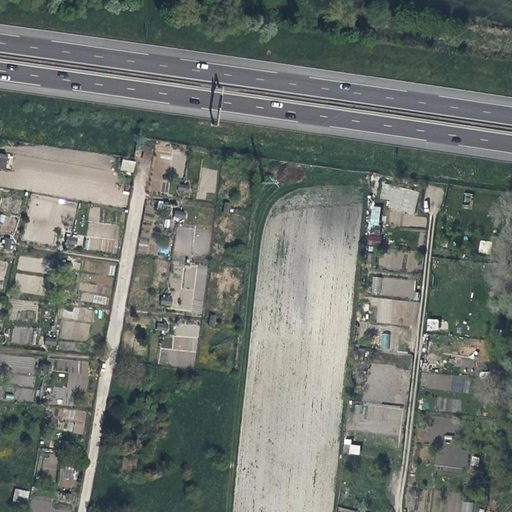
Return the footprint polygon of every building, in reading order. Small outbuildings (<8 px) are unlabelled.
[(22,168),(25,156),(16,154),(13,166),(22,168)] [(0,155),(0,169),(7,171),(9,157),(0,155)] [(120,170),(133,173),(136,161),(123,158),(120,170)] [(415,212),(418,189),(381,185),(380,199),(389,200),(387,209),(415,212)] [(378,224),(381,207),(371,206),(369,223),(378,224)] [(173,219),(184,221),(186,212),(174,210),(173,219)] [(367,244),(380,245),(381,236),(368,235),(367,244)] [(66,245),(77,246),(77,237),(66,237),(66,245)] [(481,240),(478,252),(489,254),(492,243),(481,240)] [(379,293),(382,277),(373,276),(371,292),(379,293)] [(170,306),(172,297),(162,296),(161,304),(170,306)] [(73,308),(72,312),(63,312),(63,319),(84,320),(85,308),(73,308)] [(427,319),(426,330),(438,330),(438,319),(427,319)] [(157,323),(156,330),(167,331),(168,324),(157,323)] [(389,349),(389,333),(380,334),(381,349),(389,349)] [(451,376),(449,390),(464,391),(465,378),(451,376)] [(75,410),(74,433),(83,433),(85,411),(75,410)] [(127,417),(127,426),(141,427),(141,419),(127,417)] [(344,454),(360,454),(360,445),(351,445),(351,439),(344,439),(344,454)] [(438,444),(435,465),(466,469),(469,448),(438,444)] [(463,501),(461,511),(472,511),(474,503),(463,501)]
